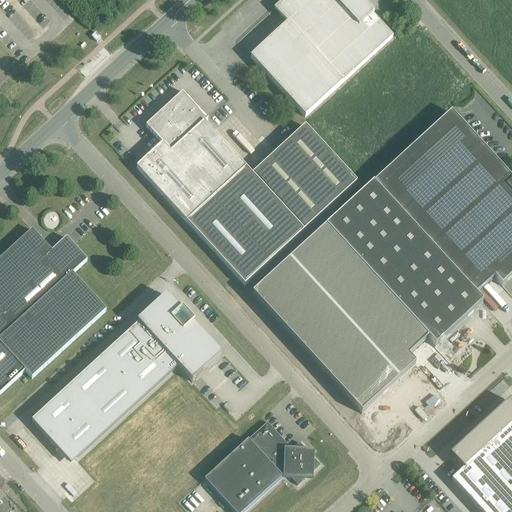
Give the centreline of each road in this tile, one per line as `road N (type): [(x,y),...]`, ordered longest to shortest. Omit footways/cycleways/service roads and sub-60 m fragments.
road 1 (unclassified): [(57,121),(382,477)]
road 2 (unknown): [(41,500),(63,479),(27,430),(168,291)]
road 3 (unclassified): [(511,357),(382,477)]
road 4 (unknown): [(168,291),(255,392),(272,393),(291,378)]
road 5 (unclassified): [(511,109),(410,0)]
road 6 (tertiary): [(166,21),(57,121)]
